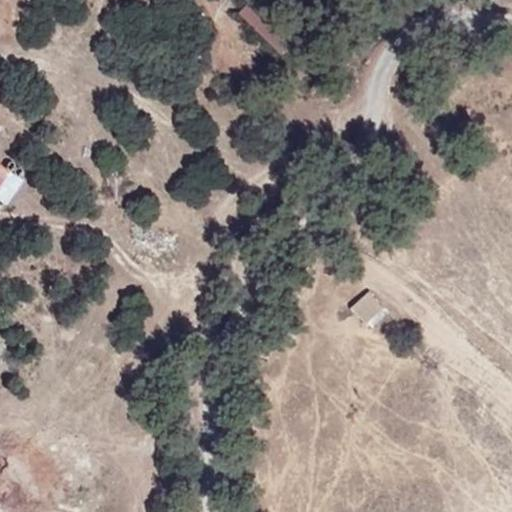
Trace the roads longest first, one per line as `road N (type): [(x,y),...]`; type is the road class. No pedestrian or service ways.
road 1 (track): [(511,25),(429,16),(400,31),(362,108),(323,158),(198,279),(177,332),(221,511)]
road 2 (track): [(0,215),(91,227),(161,271),(217,260)]
